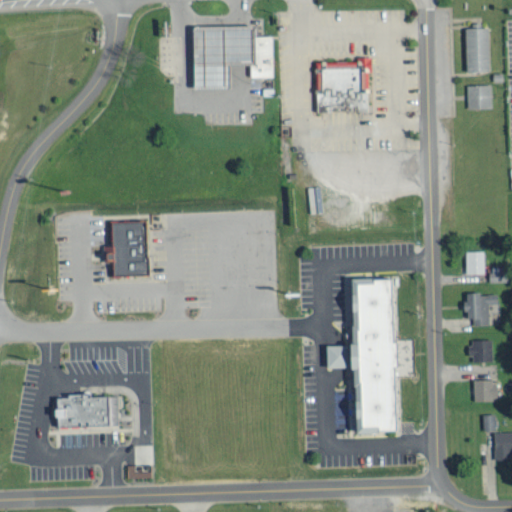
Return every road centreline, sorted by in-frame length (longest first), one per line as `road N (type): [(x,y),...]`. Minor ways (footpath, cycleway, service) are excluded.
road 1 (residential): [(438,463),(436,0)]
road 2 (residential): [(0,496),(441,485)]
road 3 (residential): [(0,237),(31,151),(102,68),(117,0)]
